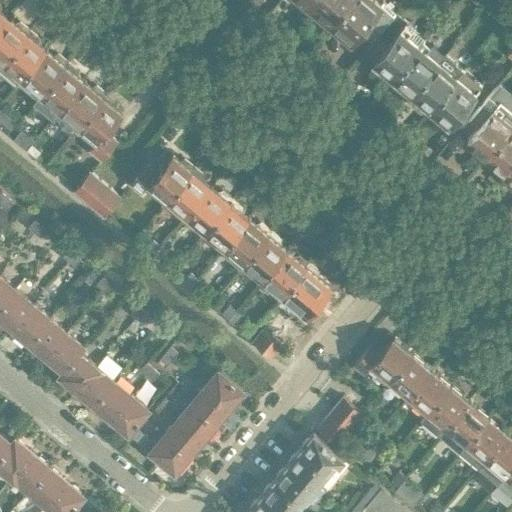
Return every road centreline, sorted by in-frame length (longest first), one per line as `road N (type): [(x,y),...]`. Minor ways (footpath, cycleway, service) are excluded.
road 1 (residential): [(189,511),(428,228)]
road 2 (secondary): [(428,228),(159,0)]
road 3 (residential): [(165,511),(0,372)]
